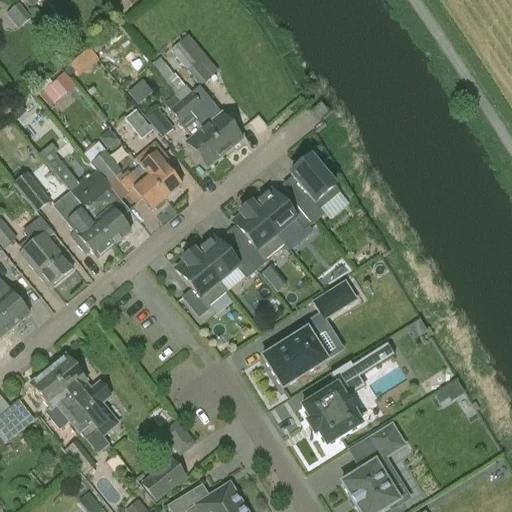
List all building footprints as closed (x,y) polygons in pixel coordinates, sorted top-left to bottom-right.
[(21,0),(30,10),(42,0),(21,0)] [(17,6),(8,13),(21,28),(29,21),(17,6)] [(89,50),(95,57),(118,37),(112,31),(89,50)] [(199,89),(208,81),(178,46),(169,53),(199,89)] [(68,68),(78,79),(98,64),(88,52),(68,68)] [(221,117),(215,123),(202,107),(200,108),(185,89),(184,90),(177,81),(176,82),(160,61),(150,68),(223,157),(242,142),(221,117)] [(223,157),(150,68),(174,98),(163,107),(191,142),(185,147),(205,172),(223,157)] [(53,107),(75,86),(64,74),(42,94),(53,107)] [(134,106),(154,98),(148,82),(128,90),(134,106)] [(0,116),(9,110),(2,100),(0,101),(0,116)] [(161,140),(173,131),(158,112),(146,122),(161,140)] [(141,144),(152,134),(135,113),(124,123),(141,144)] [(181,189),(171,177),(177,172),(154,145),(133,162),(166,201),(168,199),(171,203),(180,195),(178,191),(181,189)] [(85,161),(96,174),(119,203),(133,192),(150,214),(153,212),(155,214),(164,207),(162,204),(166,201),(133,162),(138,169),(118,185),(114,180),(120,174),(96,146),(82,157),(85,161)] [(51,147),(38,158),(69,195),(93,224),(113,248),(130,234),(110,210),(119,203),(96,174),(86,183),(82,178),(75,184),(53,157),(57,154),(51,147)] [(339,197),(334,190),(308,160),(287,177),(305,199),(296,206),(312,225),(322,217),(320,213),(339,197)] [(49,204),(26,176),(12,187),(35,216),(49,204)] [(270,191),(251,207),(277,240),(295,225),(302,233),(312,225),(296,206),(288,212),(270,191)] [(69,195),(51,210),(74,237),(69,240),(84,258),(90,254),(96,262),(113,248),(93,224),(69,195)] [(283,247),(277,240),(251,207),(230,223),(248,245),(239,253),(255,272),(265,264),(264,262),(283,247)] [(72,272),(47,241),(52,237),(39,220),(21,234),(27,242),(18,249),(21,254),(18,256),(47,292),(72,272)] [(16,241),(0,222),(0,249),(3,253),(16,241)] [(212,238),(192,254),(220,287),(238,272),(245,280),(255,272),(239,253),(230,260),(212,238)] [(220,287),(192,254),(172,271),(191,293),(182,301),(198,320),(208,312),(207,311),(226,295),(220,287)] [(275,294),(284,288),(273,269),(264,274),(275,294)] [(0,283),(0,319),(11,332),(28,318),(0,283)] [(311,306),(319,318),(322,324),(324,323),(355,303),(344,286),(311,306)] [(0,319),(0,341),(11,332),(0,319)] [(324,366),(326,365),(325,363),(324,363),(318,353),(320,352),(317,347),(315,348),(310,340),(321,333),(314,321),(281,342),(284,347),(280,349),(273,354),(263,360),(261,361),(262,363),(280,391),(281,393),(283,392),(283,391),(324,365),(324,366)] [(408,331),(414,341),(424,335),(418,325),(408,331)] [(358,380),(357,380),(358,381),(393,359),(385,347),(351,368),(358,380)] [(62,358),(45,372),(101,440),(113,430),(99,412),(112,400),(99,384),(91,391),(86,386),(87,385),(62,358)] [(101,440),(45,372),(27,387),(48,414),(45,416),(58,432),(66,425),(78,439),(79,437),(96,458),(108,448),(101,440)] [(440,406),(448,402),(444,395),(436,399),(440,406)] [(304,428),(300,431),(308,444),(312,441),(320,454),(351,435),(327,396),(296,415),(304,428)] [(0,416),(0,444),(2,447),(33,422),(18,403),(0,416)] [(194,447),(176,423),(160,435),(178,459),(194,447)] [(403,449),(390,429),(369,442),(381,463),(403,449)] [(96,470),(75,444),(64,454),(84,479),(96,470)] [(155,506),(186,480),(170,460),(138,487),(155,506)] [(391,511),(408,502),(399,486),(389,492),(374,466),(340,487),(349,501),(355,511),(356,511),(385,511),(389,510),(390,511),(391,511)] [(234,511),(241,508),(228,488),(209,500),(201,488),(166,509),(167,511),(234,511)] [(147,511),(154,507),(140,490),(131,497),(136,503),(125,511),(147,511)] [(84,511),(95,504),(87,494),(74,505),(79,511),(84,511)] [(428,511),(448,511),(443,503),(428,511)]
